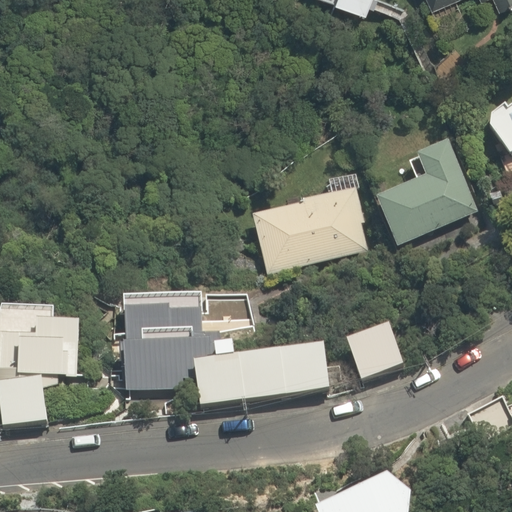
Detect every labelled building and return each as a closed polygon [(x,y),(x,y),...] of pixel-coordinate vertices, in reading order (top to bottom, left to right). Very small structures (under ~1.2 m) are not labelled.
[(339,0),(372,10),(374,0),(339,0)] [(450,0),(488,0),(495,13),(511,4),(511,0),(426,0),(431,9),(450,0)] [(511,110),(491,119),(507,157),(511,154),(511,110)] [(482,211),(453,140),(417,155),(425,173),(378,193),(400,245),(482,211)] [(251,215),(264,273),(372,248),(358,190),(251,215)] [(203,346),(202,293),(129,294),(130,341),(143,341),(143,352),(170,351),(170,347),(203,346)] [(50,423),(49,392),(57,392),(58,379),(81,381),(86,322),(64,320),(65,309),(6,303),(0,363),(0,386),(6,387),(5,429),(50,423)] [(387,336),(343,353),(358,393),(402,375),(387,336)] [(200,360),(205,403),(332,389),(327,346),(200,360)] [(511,420),(502,401),(467,418),(480,445),(511,429),(511,420)] [(309,509),(310,511),(429,511),(431,511),(379,476),(309,509)]
